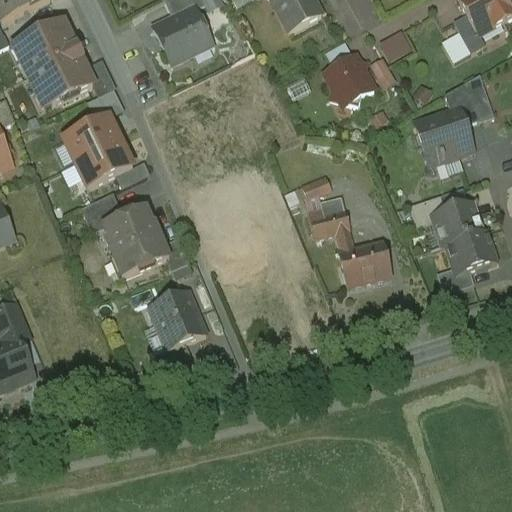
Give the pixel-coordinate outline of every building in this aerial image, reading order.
[(0,0),(0,24),(1,28),(50,4),(47,0),(0,0)] [(200,0),(172,0),(163,5),(173,25),(193,15),(194,16),(206,10),(200,0)] [(269,0),(290,38),(321,21),(309,0),(269,0)] [(503,28),(486,0),(464,0),(457,4),(466,21),(478,42),(479,42),(503,28)] [(511,0),(486,0),(503,28),(511,23),(511,0)] [(173,25),(155,34),(172,68),(210,50),(194,16),(193,15),(173,25)] [(478,42),(466,21),(453,28),(471,59),(485,51),(479,42),(478,42)] [(74,55),(62,29),(21,49),(27,60),(20,64),(39,103),(46,100),(52,111),(92,91),(80,66),(81,65),(76,54),(74,55)] [(380,47),(390,66),(413,54),(403,35),(380,47)] [(0,41),(0,54),(8,51),(3,40),(0,41)] [(355,63),(324,80),(332,95),(330,104),(357,112),(360,102),(373,95),(363,77),(364,76),(365,71),(360,70),(355,63)] [(370,70),(383,93),(396,87),(383,63),(370,70)] [(194,201),(215,253),(275,229),(254,177),(244,181),(230,148),(270,131),(249,80),(190,104),(197,121),(198,121),(226,188),(194,201)] [(493,123),(479,81),(465,89),(478,127),(479,128),(493,123)] [(465,89),(444,100),(451,119),(458,117),(463,132),(478,127),(465,89)] [(111,96),(87,108),(92,118),(116,106),(111,96)] [(5,105),(0,107),(0,133),(15,128),(5,105)] [(116,106),(92,118),(97,129),(108,124),(122,117),(116,106)] [(451,119),(416,131),(429,170),(440,166),(442,171),(446,169),(444,165),(455,161),(456,163),(472,158),(463,132),(458,117),(451,119)] [(97,129),(63,146),(75,170),(64,175),(64,176),(75,171),(75,170),(120,149),(108,124),(97,129)] [(0,174),(1,174),(0,170),(0,166),(8,162),(11,156),(8,150),(2,147),(0,141),(0,174)] [(120,149),(75,170),(75,171),(87,195),(115,182),(132,173),(120,149)] [(132,173),(115,182),(121,194),(147,182),(141,169),(132,173)] [(317,186),(302,192),(307,205),(322,199),(317,186)] [(273,214),(284,211),(276,187),(265,190),(273,214)] [(113,199),(81,214),(91,239),(105,234),(105,232),(124,224),(113,199)] [(440,202),(410,213),(418,235),(433,229),(431,223),(445,219),(440,202)] [(341,203),(320,208),(321,214),(323,223),(345,218),(341,203)] [(445,219),(431,223),(433,229),(441,253),(445,252),(483,240),(473,210),(445,219)] [(0,213),(0,251),(8,248),(1,230),(6,228),(0,213)] [(345,218),(323,223),(321,214),(307,218),(314,246),(336,241),(348,238),(349,237),(345,218)] [(124,224),(105,232),(105,234),(109,243),(105,245),(106,247),(107,246),(114,261),(112,262),(121,284),(166,266),(169,264),(168,263),(166,263),(162,251),(158,243),(160,243),(159,241),(157,241),(154,233),(155,232),(155,231),(151,232),(144,216),(124,224)] [(348,238),(336,241),(340,260),(353,257),(348,238)] [(483,240),(445,252),(453,276),(455,282),(468,278),(496,269),(486,239),(483,240)] [(178,244),(162,251),(166,263),(168,263),(169,264),(166,266),(171,277),(189,270),(178,244)] [(292,269),(298,284),(315,277),(304,249),(287,256),(292,269)] [(340,260),(338,260),(346,293),(389,283),(381,250),(353,257),(340,260)] [(292,269),(256,284),(277,336),(313,321),(298,284),(292,269)] [(64,273),(27,288),(58,363),(95,348),(64,273)] [(453,276),(437,282),(444,302),(472,292),(468,278),(455,282),(453,276)] [(187,299),(148,315),(165,356),(204,340),(187,299)] [(18,312),(0,319),(0,321),(10,345),(16,342),(19,350),(32,345),(18,312)] [(10,345),(0,348),(0,397),(33,384),(19,350),(16,342),(10,345)] [(186,356),(153,369),(158,381),(191,368),(186,356)]
